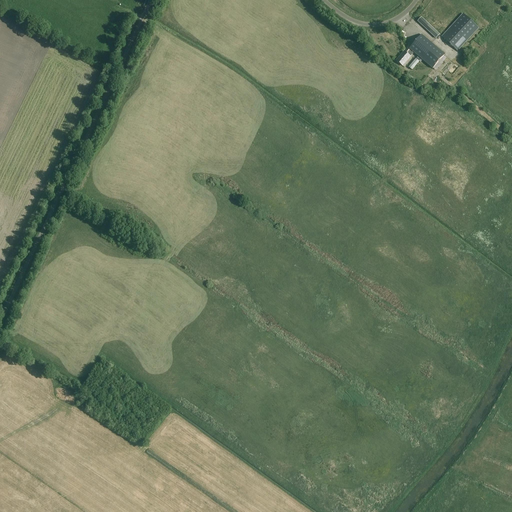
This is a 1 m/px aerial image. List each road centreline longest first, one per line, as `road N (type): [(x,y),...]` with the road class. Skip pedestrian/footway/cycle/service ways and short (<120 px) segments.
road 1 (track): [(144,13),(233,68),(471,250)]
road 2 (unclassified): [(0,322),(150,0)]
